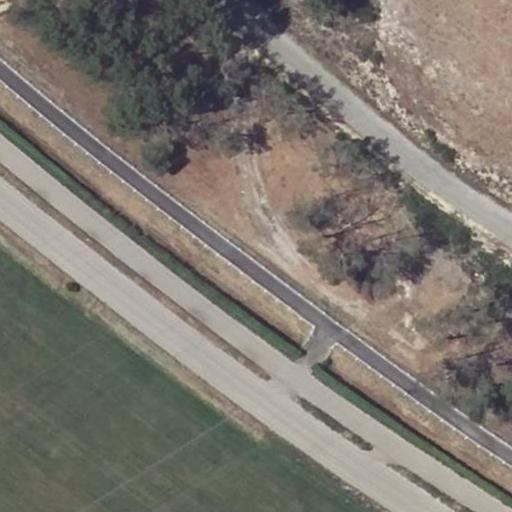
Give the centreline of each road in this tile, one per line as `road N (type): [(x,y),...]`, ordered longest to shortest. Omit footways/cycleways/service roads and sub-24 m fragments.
road 1 (unknown): [(511,460),(141,185),(0,68)]
road 2 (unknown): [(0,151),(288,376),(497,511)]
road 3 (unknown): [(430,511),(226,375),(0,198)]
